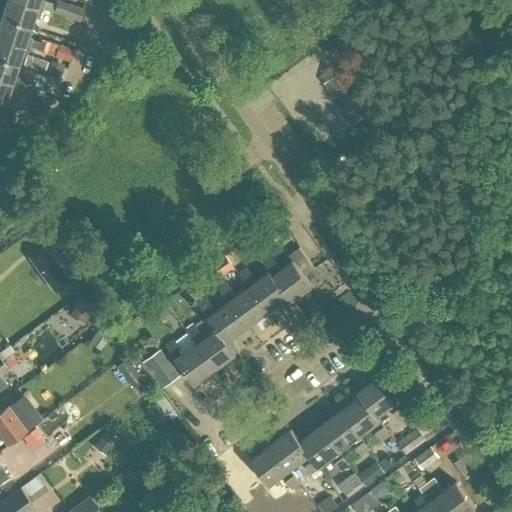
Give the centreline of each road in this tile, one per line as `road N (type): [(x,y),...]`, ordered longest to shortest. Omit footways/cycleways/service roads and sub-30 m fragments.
road 1 (unclassified): [(384,299),(165,0)]
road 2 (unclassified): [(511,473),(384,299)]
road 3 (residential): [(212,421),(384,299)]
